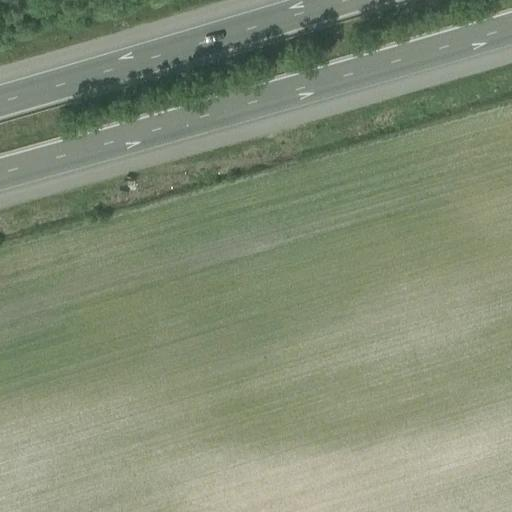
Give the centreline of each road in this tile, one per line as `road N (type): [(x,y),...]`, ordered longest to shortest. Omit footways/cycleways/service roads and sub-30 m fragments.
road 1 (motorway): [(0,174),(511,26)]
road 2 (motorway): [(335,0),(0,100)]
